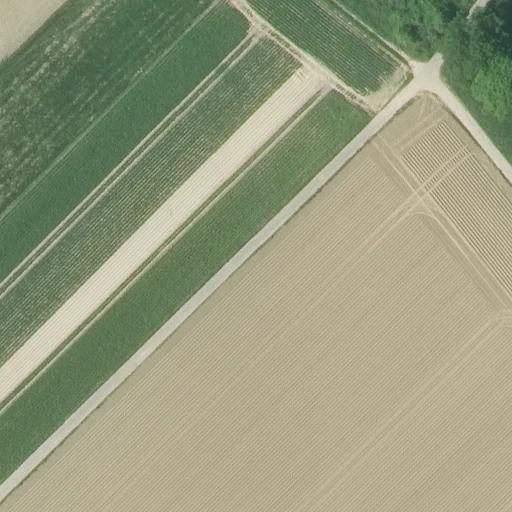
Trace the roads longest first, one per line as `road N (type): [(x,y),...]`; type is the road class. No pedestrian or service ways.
road 1 (track): [(0,496),(425,76)]
road 2 (track): [(511,189),(425,76)]
